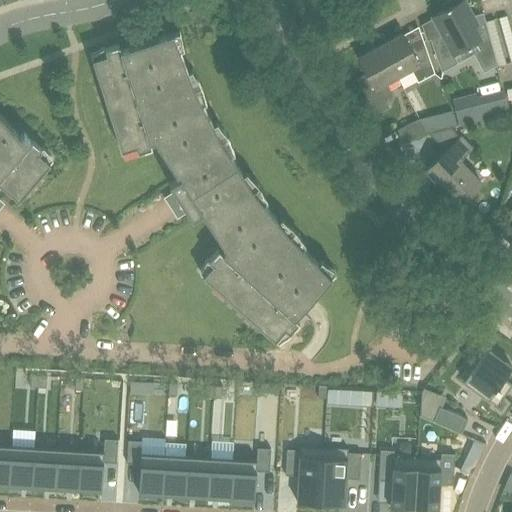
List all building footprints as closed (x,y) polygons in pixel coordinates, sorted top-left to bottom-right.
[(475,43),(477,47),(474,51),(484,70),(496,64),(483,21),(476,25),(463,0),(462,0),(460,1),(460,0),(449,0),(442,4),(445,9),(433,16),(442,32),(431,38),(442,70),(456,63),(452,56),(475,43)] [(176,193),(168,198),(171,201),(173,202),(174,204),(175,206),(177,209),(178,212),(178,213),(185,208),(191,218),(201,211),(226,249),(219,248),(209,259),(213,263),(203,275),(275,339),(285,328),(289,331),(299,320),(295,316),(309,300),(331,276),(290,234),(279,221),(252,188),(221,138),(202,102),(194,86),(173,32),(121,49),(119,43),(105,48),(107,54),(92,58),(122,150),(136,145),(138,151),(152,146),(150,141),(154,140),(179,177),(169,183),(176,193)] [(380,45),(397,77),(411,70),(418,82),(435,73),(426,48),(414,55),(402,33),(380,45)] [(386,83),(397,77),(380,45),(357,57),(369,79),(359,84),(375,114),(389,107),(386,100),(393,96),(386,83)] [(452,104),(457,125),(480,119),(475,98),(452,104)] [(453,110),(441,113),(444,128),(457,125),(453,110)] [(0,203),(0,183),(19,199),(50,162),(39,152),(42,148),(23,132),(20,135),(0,114),(0,203)] [(419,118),(397,129),(400,140),(427,133),(419,118)] [(433,180),(436,177),(461,203),(482,183),(459,159),(471,147),(460,136),(424,171),(433,180)] [(511,366),(487,348),(475,364),(471,361),(461,375),(465,377),(463,380),(497,405),(511,384),(511,383),(503,377),(511,366)] [(30,374),(30,386),(38,387),(39,375),(30,374)] [(39,375),(38,387),(46,387),(47,375),(39,375)] [(76,377),(75,389),(83,389),(84,377),(76,377)] [(169,382),(168,395),(177,395),(177,383),(169,382)] [(280,383),(256,382),(255,392),(279,393),(280,383)] [(206,384),(206,397),(214,397),(214,385),(206,384)] [(214,385),(214,397),(222,398),(222,386),(214,385)] [(327,386),(319,386),(318,398),(326,398),(327,386)] [(439,407),(433,420),(462,433),(468,419),(439,407)] [(80,449),(78,488),(101,490),(103,461),(116,462),(118,439),(104,438),(103,450),(80,449)] [(128,439),(127,462),(140,463),(138,492),(162,493),(164,453),(141,452),(142,440),(128,439)] [(0,483),(9,484),(11,445),(0,444),(0,483)] [(11,445),(9,484),(32,485),(34,446),(11,445)] [(287,448),(285,474),(299,475),(297,501),(321,503),(324,446),(300,445),(300,449),(287,448)] [(34,446),(32,485),(55,487),(57,448),(34,446)] [(324,446),(321,503),(345,504),(346,478),(359,478),(361,452),(348,451),(348,448),(324,446)] [(233,458),(231,497),(254,499),(256,470),(269,471),(271,448),(257,447),(256,459),(233,458)] [(57,448),(55,487),(78,488),(80,449),(57,448)] [(380,448),(379,479),(392,480),(390,507),(414,508),(417,457),(394,455),(394,449),(380,448)] [(417,457),(414,508),(438,510),(440,483),(453,484),(455,453),(441,452),(441,458),(417,457)] [(164,453),(162,493),(185,495),(187,455),(164,453)] [(187,455),(185,495),(208,496),(210,456),(187,455)] [(210,456),(208,496),(231,497),(233,458),(210,456)]
